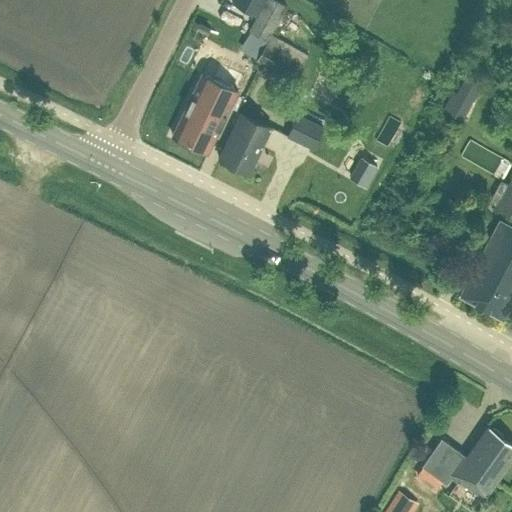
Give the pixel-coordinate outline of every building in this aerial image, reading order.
[(235,0),(234,3),(253,14),(245,27),(266,39),(286,5),(278,0),(235,0)] [(271,34),(256,61),(294,82),(309,55),(271,34)] [(240,73),(236,71),(209,58),(202,73),(201,72),(171,133),(207,151),(237,90),(235,89),(240,73)] [(258,120),(262,112),(245,104),(241,112),(240,111),(218,156),(249,171),(271,126),(258,120)] [(313,148),(323,126),(297,113),(286,135),(313,148)] [(360,156),(348,176),(366,186),(378,166),(360,156)] [(511,215),(511,175),(495,206),(511,215)] [(502,317),(511,298),(511,226),(499,219),(459,294),(502,317)] [(467,456),(444,439),(440,437),(421,465),(445,481),(450,475),(481,497),(511,452),(511,444),(500,436),(502,433),(492,426),(490,429),(488,427),(467,456)]
